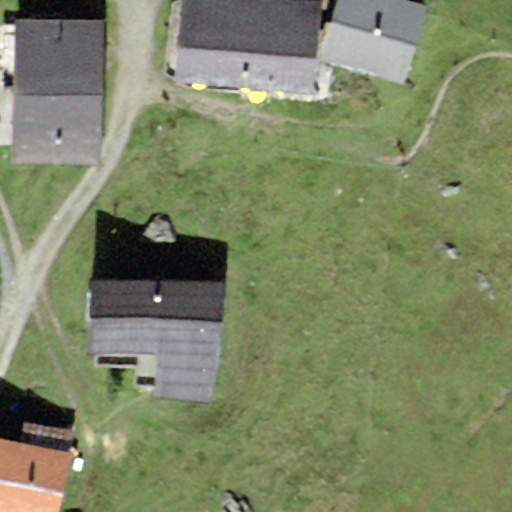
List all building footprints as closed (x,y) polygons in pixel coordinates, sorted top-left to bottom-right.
[(322,0),(182,0),(175,84),(315,96),(322,0)] [(336,0),(321,61),(403,84),(428,6),(406,0),(336,0)] [(105,19),(13,18),(12,92),(104,94),(105,19)] [(103,164),(104,94),(12,92),(11,163),(103,164)] [(209,403),(223,351),(223,278),(88,278),(88,351),(155,351),(155,397),(209,403)] [(19,441),(67,451),(71,431),(24,420),(19,441)] [(0,511),(57,511),(71,452),(67,451),(19,441),(0,436),(0,511)]
